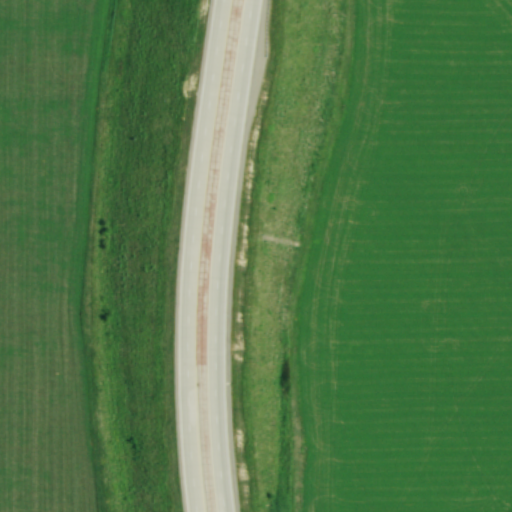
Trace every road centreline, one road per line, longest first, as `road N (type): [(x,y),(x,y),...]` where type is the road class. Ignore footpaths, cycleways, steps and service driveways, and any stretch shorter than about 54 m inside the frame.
road 1 (trunk): [(222,0),(193,269),(201,511)]
road 2 (trunk): [(231,511),(221,325),(251,0)]
